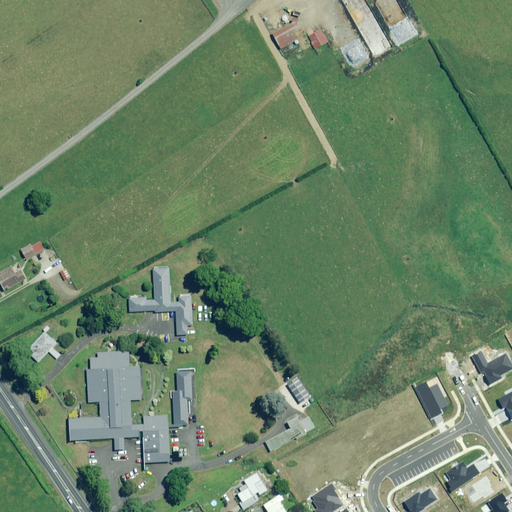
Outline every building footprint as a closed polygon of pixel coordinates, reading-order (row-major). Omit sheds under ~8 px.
[(301,29),(295,19),(292,21),(293,23),(273,34),(281,49),(294,41),(294,42),(295,42),(295,43),(296,43),(296,44),(297,44),(298,44),(298,43),(299,43),(299,42),(299,41),(299,40),(298,40),(298,39),(299,39),(295,33),(301,29)] [(328,42),(322,29),(309,36),(315,48),(328,42)] [(45,251),(41,242),(33,246),(31,244),(21,250),(27,260),(45,251)] [(128,296),(128,311),(175,310),(175,334),(184,334),(188,333),(188,324),(192,324),(191,294),(178,295),(178,300),(170,300),(170,295),(169,266),(151,266),(152,298),(146,299),(146,296),(128,296)] [(15,273),(12,267),(0,273),(0,282),(5,291),(26,279),(21,270),(15,273)] [(71,277),(66,270),(61,273),(65,280),(71,277)] [(39,362),(58,341),(45,329),(26,350),(39,362)] [(100,415),(67,416),(68,439),(113,438),(113,448),(124,448),(124,436),(139,436),(139,422),(132,422),(131,399),(141,399),(140,364),(130,364),(129,349),(96,350),(97,355),(89,356),(89,367),(86,367),(87,401),(99,401),(100,415)] [(482,352),(472,357),(487,385),(502,377),(500,374),(511,368),(511,363),(507,354),(488,363),(482,352)] [(192,400),(191,370),(176,371),(177,390),(173,390),(174,424),(188,423),(187,400),(192,400)] [(311,396),(298,377),(288,384),(301,403),(311,396)] [(428,382),(416,388),(432,419),(443,413),(441,408),(447,405),(437,385),(431,388),(428,382)] [(511,391),(498,399),(502,408),(506,406),(511,417),(511,391)] [(167,414),(142,414),(143,461),(169,460),(167,414)] [(305,418),(300,421),(297,415),(285,421),(288,427),(263,440),(269,450),(313,426),(309,418),(308,416),(305,418)] [(446,483),(452,492),(480,474),(474,465),(468,469),(463,461),(446,472),(451,480),(446,483)] [(236,490),(242,501),(240,502),(244,510),(260,500),(257,494),(259,493),(260,495),(269,490),(258,473),(241,483),(243,486),(236,490)] [(336,489),(332,483),(313,496),(316,500),(313,502),(317,509),(315,510),(316,511),(328,511),(332,510),(332,511),(343,504),(334,491),(336,489)] [(420,492),(405,502),(411,511),(418,511),(437,500),(430,489),(421,494),(420,492)] [(507,500),(502,493),(488,502),(493,510),(490,511),(508,511),(509,511),(503,503),(507,500)] [(284,499),(281,494),(264,505),(268,511),(286,511),(280,502),(284,499)]
